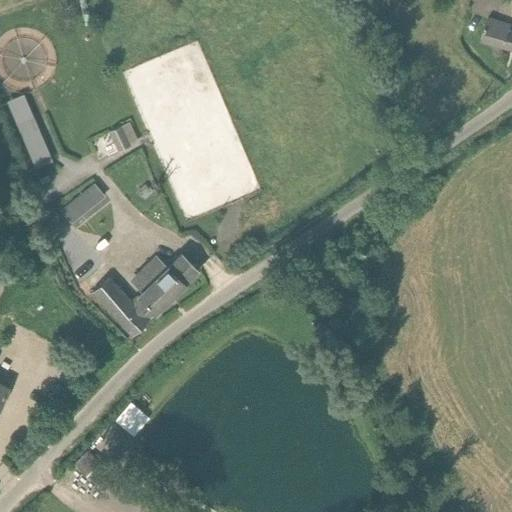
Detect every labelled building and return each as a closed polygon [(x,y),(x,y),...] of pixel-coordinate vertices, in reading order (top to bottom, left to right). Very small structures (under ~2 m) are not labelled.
[(511,0),(472,0),(471,14),(487,18),(479,41),(511,50),(511,0)] [(32,118),(16,126),(34,168),(51,161),(32,118)] [(127,122),(106,133),(116,152),(137,141),(127,122)] [(92,183),(59,210),(70,224),(103,196),(92,183)] [(107,276),(89,293),(131,335),(153,313),(197,270),(179,252),(166,267),(153,255),(128,280),(139,291),(130,299),(107,276)] [(130,404),(114,422),(133,439),(149,420),(130,404)] [(86,452),(73,465),(93,485),(106,472),(86,452)]
